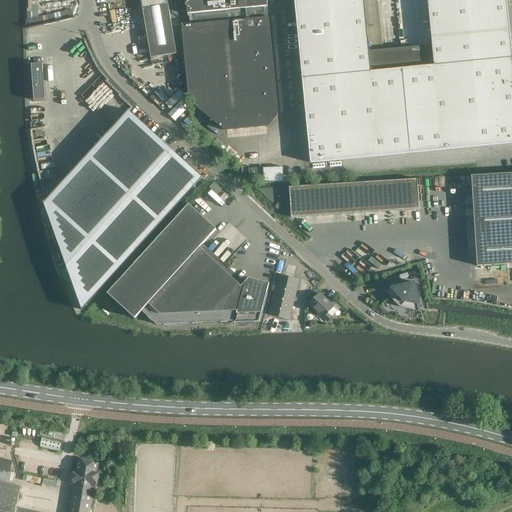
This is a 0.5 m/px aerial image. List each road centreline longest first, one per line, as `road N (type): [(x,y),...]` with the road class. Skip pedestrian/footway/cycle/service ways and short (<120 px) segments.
road 1 (unclassified): [(511,343),(398,327),(370,315),(120,79),(99,45),(88,0)]
road 2 (tertiary): [(511,438),(398,414),(175,408),(0,387)]
road 3 (track): [(351,511),(182,501),(181,511)]
